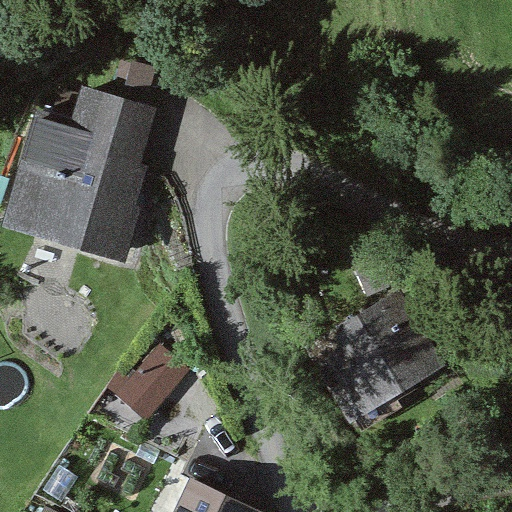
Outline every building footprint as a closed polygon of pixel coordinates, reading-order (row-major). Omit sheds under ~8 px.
[(69,140),(36,131),(2,246),(133,283),(149,225),(138,222),(150,181),(134,176),(153,108),(84,88),(69,140)] [(369,235),(348,244),(366,290),(387,282),(369,235)] [(310,341),(352,415),(439,366),(397,292),(310,341)] [(190,372),(161,344),(118,389),(147,417),(190,372)] [(279,511),(191,469),(169,511),(279,511)]
